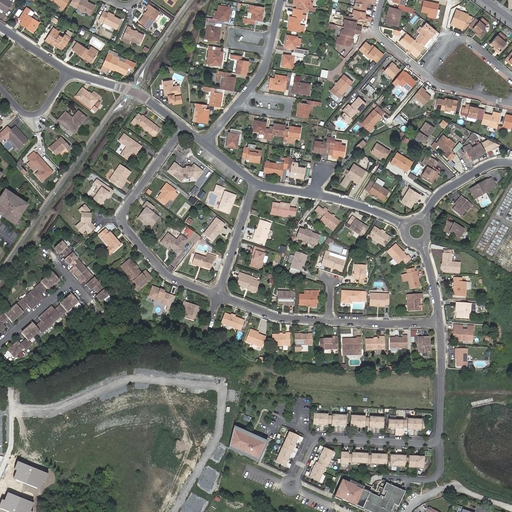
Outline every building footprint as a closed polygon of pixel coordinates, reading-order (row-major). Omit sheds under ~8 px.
[(0,0),(0,5),(7,10),(12,2),(8,0),(0,0)] [(68,0),(51,0),(61,6),(59,8),(63,10),(68,0)] [(76,0),(74,6),(88,13),(91,14),(95,6),(92,4),(84,0),(81,0),(81,1),(79,0),(76,0)] [(295,0),(295,5),(297,5),(296,8),(303,9),(309,10),(315,11),(316,7),(312,7),(313,2),(310,2),(310,0),(295,0)] [(374,3),(374,0),(355,0),(355,6),(366,8),(368,2),(374,3)] [(434,8),(435,3),(423,1),(421,11),(428,12),(427,16),(433,17),(435,9),(434,8)] [(148,9),(139,22),(148,29),(160,13),(149,4),(146,7),(148,9)] [(222,23),(223,20),(228,21),(231,7),(220,5),(219,12),(218,19),(215,19),(209,18),(208,21),(215,22),(222,23)] [(262,21),(264,7),(250,5),(248,12),(252,13),(250,19),(244,18),(243,22),(254,24),(255,20),(262,21)] [(357,18),(370,21),(371,17),(364,16),(366,8),(355,6),(351,5),(349,13),(355,15),(355,18),(357,18)] [(28,26),(27,28),(33,32),(39,23),(31,18),(34,12),(27,7),(19,19),(22,21),(21,22),(28,26)] [(399,9),(389,7),(386,23),(397,25),(399,17),(397,16),(399,9)] [(457,22),(455,26),(462,28),(468,15),(456,10),(452,20),(457,22)] [(108,14),(103,11),(99,20),(116,29),(121,20),(113,16),(109,14),(108,14)] [(290,16),(287,30),(303,33),(305,25),(300,24),(300,18),(306,19),(306,15),(293,13),(292,16),(290,16)] [(353,24),(355,18),(345,16),(344,24),(346,24),(345,27),(361,31),(362,26),(356,25),(353,24)] [(479,34),(478,36),(481,38),(486,32),(483,29),(488,23),(481,17),(472,28),(476,31),(479,34)] [(472,28),(478,21),(475,18),(469,26),(472,28)] [(219,42),(221,27),(215,26),(215,22),(208,21),(205,21),(204,25),(207,25),(205,39),(219,42)] [(144,36),(130,29),(131,28),(127,26),(122,36),(123,36),(121,40),(129,44),(130,40),(140,44),(144,36)] [(360,34),(361,31),(345,27),(344,30),(342,29),(341,38),(339,37),(338,42),(351,45),(352,42),(353,43),(354,40),(352,40),(353,34),(354,33),(355,33),(360,34)] [(415,40),(423,47),(430,38),(429,36),(430,35),(424,30),(421,27),(418,31),(421,33),(415,40)] [(55,42),(62,47),(64,48),(71,38),(65,34),(62,38),(58,35),(59,32),(53,28),(45,41),(53,46),(54,45),(55,42)] [(417,56),(424,47),(423,47),(415,40),(413,39),(402,29),(400,31),(404,34),(404,33),(406,35),(403,39),(402,38),(399,42),(406,48),(407,48),(417,56)] [(497,35),(490,43),(494,46),(497,49),(495,50),(499,53),(506,44),(502,42),(503,41),(505,38),(500,33),(497,36),(497,35)] [(304,53),(310,54),(310,51),(308,51),(308,53),(304,53),(304,50),(295,48),(297,38),(297,37),(287,35),(285,47),(294,48),(294,52),(304,53)] [(365,42),(359,49),(366,55),(368,54),(372,57),(377,62),(383,55),(372,45),(371,46),(365,42)] [(88,50),(77,43),(72,50),(91,63),(97,55),(96,54),(98,51),(91,46),(88,50)] [(220,51),(221,48),(210,46),(207,63),(221,65),(223,52),(220,51)] [(294,52),(291,51),(291,55),(284,54),(282,66),(292,68),(294,56),(303,57),(304,53),(294,52)] [(106,72),(108,69),(109,66),(115,69),(114,70),(125,75),(128,67),(132,69),(133,68),(135,64),(127,60),(126,62),(108,54),(100,70),(106,72)] [(236,73),(246,75),(248,61),(242,60),(242,56),(231,54),(230,58),(238,59),(236,73)] [(396,67),(391,63),(384,71),(392,78),(400,70),(396,67)] [(232,72),(218,70),(217,74),(216,81),(221,82),(219,89),(233,91),(235,77),(231,76),(232,72)] [(415,82),(402,71),(398,76),(392,83),(395,85),(397,82),(407,91),(415,82)] [(299,82),(300,76),(296,76),(297,73),(292,72),(291,77),(290,84),(294,85),(293,92),(309,95),(310,84),(299,82)] [(344,74),(333,87),(342,95),(353,81),(344,74)] [(285,89),(289,90),(290,84),(291,77),(276,75),(275,78),(270,78),(269,88),(285,91),(285,89)] [(174,97),(172,79),(164,81),(166,96),(169,95),(170,102),(175,101),(176,104),(183,103),(182,96),(174,97)] [(210,105),(220,107),(223,93),(216,92),(217,88),(204,86),(203,90),(211,92),(210,105)] [(97,99),(91,95),(82,88),(75,97),(95,112),(98,109),(93,106),(98,100),(97,99)] [(420,88),(414,96),(424,104),(431,97),(425,92),(420,88)] [(367,104),(359,97),(351,106),(349,104),(343,111),(345,113),(341,117),(346,121),(349,118),(355,111),(357,112),(358,113),(367,104)] [(446,100),(444,100),(437,98),(435,108),(449,111),(450,109),(455,110),(457,101),(447,98),(446,100)] [(308,118),(309,110),(310,104),(313,104),(319,105),(319,101),(308,99),(307,103),(299,102),(297,116),(308,118)] [(207,105),(196,103),(193,120),(207,123),(209,109),(206,108),(207,105)] [(469,106),(470,105),(466,104),(464,112),(468,112),(467,116),(476,118),(478,108),(473,107),(469,106)] [(368,130),(373,125),(378,119),(380,121),(383,117),(374,109),(361,124),(368,130)] [(74,134),(87,119),(78,111),(73,118),(65,112),(58,121),(65,127),(74,134)] [(355,111),(349,118),(346,121),(349,124),(352,121),(350,119),(357,112),(355,111)] [(484,113),(481,123),(489,125),(489,126),(497,128),(500,113),(493,111),(492,115),(484,113)] [(160,129),(142,115),(142,116),(138,113),(131,123),(134,126),(136,123),(155,137),(160,129)] [(401,125),(405,119),(398,114),(394,120),(401,125)] [(511,115),(505,114),(502,126),(511,128),(511,126),(511,115)] [(268,133),(269,129),(266,128),(267,122),(254,120),(252,130),(260,132),(265,133),(264,138),(267,138),(268,133)] [(274,123),(273,127),(273,129),(269,129),(268,133),(267,138),(271,139),(272,134),(284,136),(284,131),(285,125),(274,123)] [(416,138),(425,144),(435,128),(427,123),(416,138)] [(289,132),(284,131),(284,136),(283,142),(287,142),(288,136),(299,138),(301,128),(290,126),(289,132)] [(11,131),(7,127),(0,133),(6,140),(9,137),(19,149),(28,141),(22,134),(20,135),(14,128),(11,131)] [(236,148),(237,144),(239,133),(241,134),(242,130),(231,128),(231,132),(229,131),(226,146),(236,148)] [(444,134),(436,142),(448,153),(455,145),(444,134)] [(477,138),(473,134),(469,139),(473,143),(477,138)] [(128,148),(122,157),(129,162),(135,154),(136,155),(142,147),(125,135),(120,142),(128,148)] [(326,147),(329,148),(331,137),(327,136),(326,142),(315,140),(313,151),(324,153),(326,147)] [(331,137),(329,148),(329,150),(333,151),(332,154),(339,155),(344,156),(346,145),(334,144),(335,137),(331,137)] [(71,149),(61,138),(49,148),(56,156),(65,149),(68,152),(71,149)] [(485,151),(499,146),(496,141),(491,143),(489,138),(481,141),(485,151)] [(358,149),(366,143),(363,139),(355,146),(358,149)] [(458,141),(453,149),(457,152),(462,144),(458,141)] [(370,151),(381,157),(382,155),(385,157),(389,151),(375,142),(370,151)] [(244,147),(242,157),(246,157),(246,158),(250,159),(260,161),(261,150),(254,149),(255,145),(248,144),(248,148),(244,147)] [(486,153),(481,144),(472,148),(470,144),(463,148),(465,152),(467,151),(472,161),(486,153)] [(27,158),(30,161),(37,155),(34,152),(27,158)] [(413,163),(396,153),(390,163),(394,166),(395,164),(407,172),(413,163)] [(37,169),(39,172),(35,175),(42,182),(53,172),(37,155),(30,161),(37,169)] [(263,172),(282,175),(283,168),(287,169),(289,158),(285,157),(284,162),(284,165),(279,164),(265,162),(263,172)] [(289,158),(287,169),(291,169),(290,176),(303,178),(305,168),(298,167),(291,166),(292,160),(292,159),(289,158)] [(426,165),(424,170),(420,176),(431,183),(433,179),(436,174),(435,171),(436,168),(433,167),(434,164),(427,160),(424,164),(426,165)] [(33,172),(37,169),(30,161),(27,164),(33,172)] [(190,170),(187,170),(187,169),(182,169),(174,163),(168,172),(181,181),(184,178),(185,179),(192,178),(192,177),(196,180),(202,172),(193,165),(191,168),(190,168),(190,170)] [(364,171),(351,164),(339,185),(345,188),(350,180),(357,184),(364,171)] [(121,190),(124,186),(122,184),(125,179),(126,180),(131,173),(121,166),(110,182),(121,190)] [(496,187),(492,179),(488,181),(487,180),(477,186),(478,187),(470,192),(475,199),(496,187)] [(108,194),(111,196),(113,192),(97,180),(94,185),(98,188),(94,193),(97,195),(93,200),(100,205),(106,198),(108,194)] [(371,194),(377,184),(374,182),(367,192),(371,194)] [(157,199),(165,205),(170,198),(174,193),(175,191),(167,184),(161,192),(163,193),(162,195),(161,194),(157,199)] [(382,201),(388,191),(377,184),(371,194),(375,197),(375,196),(377,197),(380,199),(382,201)] [(213,193),(221,196),(224,189),(216,186),(213,193)] [(416,197),(417,198),(419,194),(409,188),(400,202),(409,207),(413,202),(416,197)] [(24,203),(6,192),(0,200),(0,214),(12,222),(24,203)] [(224,192),(217,210),(227,214),(231,204),(233,204),(236,197),(224,192)] [(466,211),(471,204),(462,196),(459,200),(460,201),(457,205),(453,210),(461,217),(466,211)] [(146,220),(153,225),(158,218),(150,212),(153,207),(146,202),(142,207),(144,209),(137,219),(143,224),(146,220)] [(290,204),(281,203),(281,204),(287,205),(287,207),(278,205),(278,203),(273,203),(271,214),(288,217),(288,215),(295,216),(296,209),(289,208),(290,204)] [(89,210),(85,205),(80,210),(82,213),(81,221),(75,226),(81,233),(85,229),(88,233),(95,228),(90,222),(90,219),(89,218),(89,217),(90,216),(90,213),(89,213),(89,210)] [(333,230),(338,221),(333,217),(330,216),(327,214),(329,212),(324,208),(319,215),(322,217),(319,220),(333,230)] [(221,231),(226,225),(216,217),(203,234),(213,242),(218,235),(217,232),(218,232),(221,231)] [(358,233),(362,235),(367,228),(354,220),(354,219),(351,217),(347,224),(350,226),(348,229),(357,234),(358,233)] [(449,232),(458,237),(463,228),(453,223),(453,224),(446,220),(443,226),(441,230),(448,233),(449,232)] [(254,237),(253,236),(251,242),(264,246),(271,225),(259,221),(256,231),(254,237)] [(383,234),(380,232),(373,227),(367,236),(385,247),(390,238),(383,234)] [(109,248),(112,252),(121,245),(117,240),(115,241),(113,239),(115,237),(110,232),(108,233),(105,229),(98,234),(109,248)] [(311,232),(304,230),(300,241),(316,246),(320,235),(311,232)] [(200,237),(194,232),(188,239),(195,244),(200,237)] [(179,253),(188,241),(181,235),(177,241),(168,234),(162,243),(168,248),(170,247),(179,253)] [(61,240),(53,247),(62,258),(65,255),(70,262),(68,264),(73,269),(74,268),(75,267),(78,270),(77,271),(73,275),(84,287),(88,284),(89,283),(92,286),(91,287),(89,288),(94,294),(97,292),(102,298),(108,293),(61,240)] [(406,256),(395,243),(386,251),(397,264),(402,259),(405,263),(410,258),(407,255),(406,256)] [(254,248),(253,251),(256,252),(254,260),(257,261),(255,268),(260,270),(262,263),(261,263),(264,255),(263,254),(264,251),(254,248)] [(330,252),(325,251),(321,264),(324,265),(325,264),(332,266),(331,268),(340,271),(343,261),(329,256),(330,252)] [(300,271),(301,266),(303,259),(305,260),(306,256),(295,252),(290,268),(300,271)] [(215,261),(216,257),(208,254),(207,258),(196,255),(193,265),(201,267),(201,266),(210,269),(213,260),(215,261)] [(452,262),(452,255),(443,254),(442,264),(441,265),(441,269),(444,272),(459,273),(460,263),(452,262)] [(134,265),(129,260),(121,267),(131,279),(132,281),(134,283),(133,283),(133,285),(135,286),(137,287),(143,282),(142,280),(144,278),(142,276),(137,269),(136,269),(134,269),(133,267),(133,266),(134,265)] [(353,273),(354,276),(353,276),(353,278),(352,279),(359,279),(359,282),(366,282),(365,278),(364,278),(363,264),(352,265),(352,273),(353,273)] [(415,272),(414,268),(406,270),(407,274),(406,274),(410,290),(420,287),(416,271),(415,272)] [(147,272),(142,276),(144,278),(142,280),(143,282),(137,287),(135,286),(133,285),(133,283),(130,285),(136,292),(152,278),(147,272)] [(248,279),(248,277),(240,274),(238,278),(240,279),(239,284),(239,285),(240,285),(241,287),(245,288),(247,288),(249,288),(249,291),(255,293),(259,283),(252,280),(248,279)] [(62,284),(55,276),(45,286),(26,303),(25,303),(8,318),(7,317),(1,322),(2,324),(0,326),(0,337),(8,330),(5,328),(11,322),(15,326),(26,316),(25,315),(24,313),(30,308),(31,309),(34,313),(47,301),(44,298),(43,297),(49,292),(50,293),(51,294),(62,284)] [(462,282),(462,278),(455,278),(453,297),(465,297),(466,283),(462,282)] [(170,295),(164,293),(159,292),(160,290),(152,288),(149,299),(163,303),(162,305),(167,306),(170,295)] [(360,291),(342,290),(341,303),(351,303),(351,301),(360,301),(360,291)] [(298,305),(315,306),(316,296),(317,296),(317,291),(310,291),(309,296),(298,295),(298,305)] [(293,293),(277,292),(276,303),(284,303),(284,305),(293,305),(293,293)] [(419,310),(417,298),(420,298),(420,293),(405,295),(407,312),(419,310)] [(389,305),(389,294),(370,294),(369,306),(376,306),(378,305),(380,305),(381,307),(385,307),(385,305),(389,305)] [(55,310),(42,321),(51,331),(69,315),(70,315),(81,305),(75,298),(64,308),(65,309),(59,315),(58,313),(55,310)] [(193,322),(199,308),(184,301),(181,308),(185,310),(182,317),(193,322)] [(457,307),(456,311),(456,317),(469,318),(470,304),(456,302),(455,307),(457,307)] [(231,318),(231,317),(224,314),(221,323),(241,331),(244,322),(234,318),(231,318)] [(472,342),(472,331),(473,329),(474,327),(468,326),(467,331),(462,330),(463,326),(455,325),(454,329),(456,329),(455,338),(463,339),(463,341),(472,342)] [(37,327),(25,337),(32,345),(43,335),(45,337),(51,332),(46,326),(40,332),(37,327)] [(258,334),(249,331),(245,341),(262,347),(266,337),(258,334)] [(272,335),(273,346),(290,346),(290,333),(286,333),(286,334),(272,335)] [(294,344),(312,345),(312,334),(307,334),(307,335),(294,335),(294,344)] [(391,348),(407,348),(407,335),(401,335),(401,337),(391,338),(391,348)] [(319,350),(336,350),(336,337),(330,337),(330,339),(319,339),(319,350)] [(342,350),(361,350),(361,337),(356,338),(356,339),(342,339),(342,350)] [(366,340),(366,350),(384,350),(384,337),(380,337),(380,339),(366,340)] [(430,337),(419,337),(419,354),(430,353),(430,337)] [(20,345),(11,354),(16,360),(26,351),(28,353),(33,348),(29,343),(23,348),(20,345)] [(457,353),(457,358),(457,366),(466,366),(467,349),(455,348),(455,353),(457,353)] [(327,415),(313,414),(313,425),(327,426),(327,424),(331,424),(331,426),(345,427),(346,416),(331,415),(331,417),(327,417),(327,415)] [(365,417),(351,416),(350,427),(364,428),(364,426),(368,426),(368,428),(382,428),(383,418),(369,417),(369,419),(365,419),(365,417)] [(407,421),(388,420),(388,429),(403,430),(403,428),(407,428),(407,430),(420,430),(421,429),(423,429),(423,421),(421,421),(421,420),(407,419),(407,421)] [(231,426),(224,445),(256,458),(263,439),(231,426)] [(302,444),(304,439),(287,432),(274,462),(290,470),(291,466),(288,464),(291,457),(295,459),(298,451),(294,449),(298,442),(302,444)] [(324,467),(331,452),(318,446),(317,446),(316,449),(320,451),(316,458),(312,456),(311,460),(310,460),(308,463),(312,465),(308,473),(304,471),(302,475),(316,481),(323,466),(324,467)] [(383,464),(384,455),(370,455),(369,455),(368,456),(364,456),(364,454),(349,454),(349,455),(345,455),(345,453),(337,453),(337,464),(344,464),(345,462),(383,464)] [(405,456),(391,456),(391,466),(405,467),(405,465),(409,465),(409,467),(423,468),(424,457),(409,457),(409,458),(405,458),(405,456)] [(47,473),(17,461),(11,477),(40,489),(47,473)] [(363,488),(342,477),(334,494),(369,511),(392,511),(390,511),(393,504),(397,506),(404,492),(386,483),(381,493),(364,485),(363,488)] [(5,491),(0,503),(0,507),(11,511),(30,511),(34,503),(5,491)]
